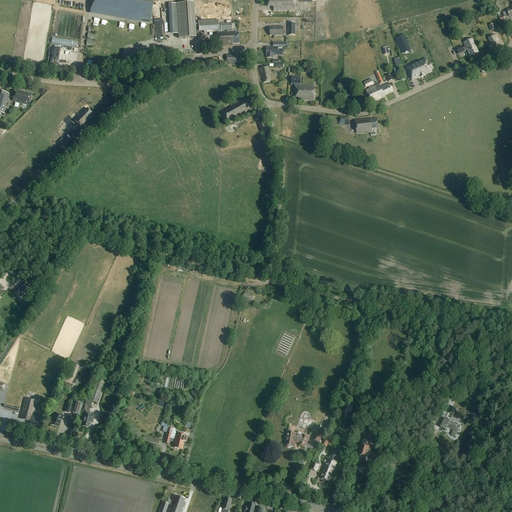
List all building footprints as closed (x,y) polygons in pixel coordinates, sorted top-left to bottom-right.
[(92,0),(90,13),(113,17),(113,13),(140,18),(139,21),(149,23),(153,0),(92,0)] [(268,0),(268,6),(274,7),(274,11),(296,11),(296,0),(268,0)] [(231,19),(230,2),(203,4),(204,21),(226,20),(226,24),(220,24),(221,30),(227,30),(227,32),(217,33),(218,46),(233,45),(233,44),(239,44),(238,32),(232,33),(232,23),(231,23),(231,19)] [(192,38),(191,24),(190,3),(176,4),(179,39),(192,38)] [(198,22),(198,24),(199,30),(219,28),(219,20),(198,22)] [(163,36),(163,26),(155,26),(155,36),(163,36)] [(270,28),(270,36),(283,35),(283,27),(276,27),(276,28),(270,28)] [(490,51),(499,47),(496,40),(497,39),(495,35),(488,39),(491,45),(487,46),(490,51)] [(404,36),(396,39),(401,50),(407,48),(404,40),(405,39),(404,36)] [(478,53),(472,40),(464,43),(466,47),(463,48),(462,47),(457,50),(458,54),(457,55),(467,50),(470,57),(478,53)] [(166,46),(131,54),(132,63),(167,55),(166,46)] [(438,46),(432,49),(436,57),(445,54),(443,48),(439,49),(438,46)] [(266,47),(266,54),(267,54),(267,58),(273,58),(273,54),(275,54),(275,56),(278,56),(283,56),(283,52),(283,49),(278,49),(278,47),(266,47)] [(226,61),(227,62),(228,62),(240,64),(241,59),(236,58),(236,57),(226,55),(226,61)] [(415,67),(407,70),(411,78),(415,76),(416,78),(429,72),(428,70),(429,69),(432,68),(430,63),(428,64),(426,60),(426,59),(418,63),(419,65),(415,67)] [(271,81),(268,67),(260,68),(261,73),(262,73),(264,82),(271,81)] [(292,77),(291,84),(293,84),(294,84),(294,86),(293,86),(293,96),(299,96),(299,101),(315,101),(315,86),(301,86),(299,86),(299,85),(301,85),(301,78),(292,77)] [(363,82),(366,88),(374,84),(371,78),(363,82)] [(366,91),(371,103),(385,97),(384,96),(393,91),(389,84),(380,88),(379,85),(366,91)] [(31,94),(15,90),(14,96),(13,98),(12,101),(28,105),(31,94)] [(0,92),(0,112),(4,114),(8,97),(13,98),(14,96),(9,95),(9,94),(0,92)] [(237,116),(237,117),(253,108),(247,97),(222,112),(228,122),(237,116)] [(255,109),(257,117),(265,115),(262,107),(255,109)] [(82,112),(73,120),(81,128),(88,121),(87,120),(92,114),(86,109),(83,113),(82,112)] [(370,120),(370,119),(355,121),(357,134),(372,132),(372,130),(378,129),(377,119),(370,120)] [(265,120),(258,122),(261,132),(268,130),(265,120)] [(325,136),(319,136),(319,145),(328,145),(328,135),(325,136)] [(65,136),(60,141),(64,145),(69,141),(65,136)] [(14,293),(14,294),(18,297),(18,298),(21,295),(22,295),(29,288),(24,283),(16,290),(14,293)] [(250,294),(246,293),(246,295),(244,295),(242,302),(248,303),(249,300),(252,300),(253,297),(250,296),(250,294)] [(12,297),(5,304),(9,309),(17,302),(12,297)] [(86,401),(84,410),(89,411),(92,401),(97,403),(104,383),(104,382),(105,378),(98,375),(93,391),(89,401),(87,400),(86,401)] [(63,381),(61,386),(71,391),(73,385),(63,381)] [(24,405),(22,413),(24,414),(22,419),(29,421),(30,415),(32,416),(36,401),(25,399),(24,405)] [(55,414),(53,413),(51,419),(52,420),(51,425),(59,427),(61,419),(62,420),(63,416),(61,415),(55,413),(55,414)] [(85,413),(82,426),(88,428),(90,422),(92,422),(94,415),(90,414),(85,413)] [(453,430),(451,435),(455,437),(460,427),(449,422),(450,421),(445,418),(441,428),(446,430),(447,427),(453,430)] [(168,428),(167,433),(171,434),(170,439),(171,439),(184,442),(186,442),(188,436),(175,433),(176,431),(175,429),(168,428)] [(291,447),(291,446),(294,447),(295,443),(299,443),(298,445),(304,448),(309,438),(303,435),(302,436),(302,435),(302,434),(301,433),(300,433),(300,432),(299,432),(298,433),(297,433),(297,434),(287,432),(285,441),(286,441),(285,445),(287,446),(287,447),(288,447),(288,448),(289,448),(290,448),(291,447)] [(171,434),(167,433),(164,443),(168,444),(169,441),(174,442),(173,443),(175,443),(174,448),(182,450),(184,442),(171,439),(170,439),(171,434)] [(315,433),(312,440),(319,444),(323,437),(315,433)] [(371,438),(365,436),(362,444),(358,457),(365,459),(369,446),(371,438)] [(321,446),(326,448),(330,440),(324,438),(321,446)] [(320,479),(328,481),(330,482),(337,463),(328,459),(321,476),(320,479)] [(310,470),(316,472),(319,465),(313,462),(310,470)] [(168,499),(168,500),(167,499),(166,502),(163,501),(158,511),(165,511),(168,504),(170,505),(167,511),(182,511),(186,502),(185,501),(186,499),(177,496),(177,497),(174,496),(174,497),(173,497),(171,501),(168,499)] [(232,499),(226,498),(223,509),(222,511),(228,511),(229,511),(232,499)]
